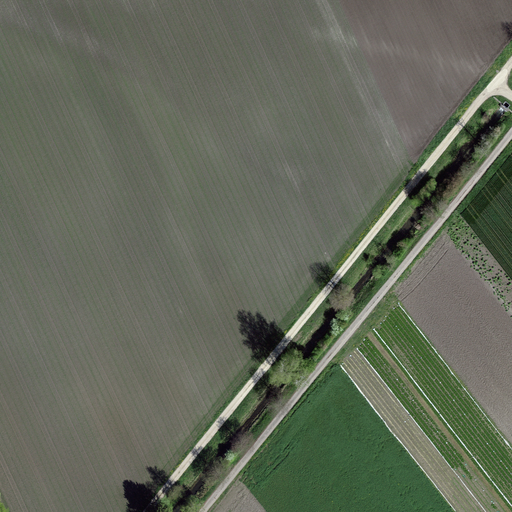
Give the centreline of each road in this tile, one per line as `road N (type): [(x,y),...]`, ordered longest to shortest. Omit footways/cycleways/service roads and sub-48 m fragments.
road 1 (track): [(511,61),(150,511)]
road 2 (track): [(511,144),(219,511)]
